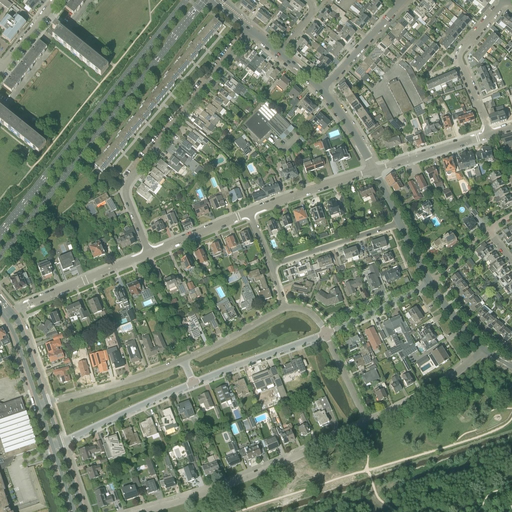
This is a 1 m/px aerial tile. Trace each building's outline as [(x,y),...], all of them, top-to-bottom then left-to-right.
[(25,5),(32,11),(36,5),(29,0),(25,5)] [(85,0),(72,0),(66,8),(74,15),(86,0),(85,0)] [(244,0),(240,5),(245,9),(250,3),(252,0),(244,0)] [(285,0),(277,0),(280,2),(282,4),(278,10),(280,12),(284,7),(288,2),(285,0)] [(293,0),(290,4),(287,8),(292,12),(294,9),(300,3),(296,0),(293,0)] [(369,0),(373,3),(371,5),(377,10),(381,5),(374,0),(369,0)] [(424,0),(423,2),(430,8),(434,4),(431,2),(428,0),(424,0)] [(487,0),(482,0),(479,4),(484,8),(481,11),(481,12),(481,13),(483,15),(489,8),(486,6),(490,2),(487,0)] [(361,10),(363,7),(356,1),(354,4),(361,10)] [(450,1),(444,7),(447,10),(453,3),(450,1)] [(251,13),(258,4),(256,2),(253,5),(250,3),(245,9),(251,13)] [(427,12),(430,8),(423,2),(420,5),(427,12)] [(297,16),(296,17),(294,20),(293,22),(295,24),(302,15),(300,13),(305,7),(300,3),(294,9),(297,11),(295,15),(296,16),(297,16)] [(368,3),(364,8),(370,13),(373,15),(377,10),(371,5),(368,3)] [(352,6),(359,12),(361,10),(354,4),(352,6)] [(424,15),(425,17),(429,13),(427,12),(420,5),(417,9),(424,15)] [(358,15),(360,13),(352,6),(350,8),(358,15)] [(260,21),(268,12),(263,8),(255,17),(260,21)] [(346,14),(338,8),(334,13),(341,19),(343,16),(344,16),(346,14)] [(325,9),(320,14),(327,19),(329,16),(333,19),(336,15),(334,13),(332,12),(331,14),(325,9)] [(414,13),(412,16),(417,20),(419,18),(421,19),(424,15),(417,9),(413,13),(414,13)] [(266,25),(273,16),(271,14),(268,12),(260,21),(266,25)] [(365,25),(369,20),(360,13),(358,15),(361,18),(359,20),(365,25)] [(320,14),(316,19),(326,27),(328,24),(325,22),(327,19),(320,14)] [(464,17),(461,14),(457,19),(466,27),(470,22),(472,19),(466,14),(464,17)] [(416,23),(415,22),(417,20),(412,16),(410,18),(407,15),(402,20),(409,25),(412,28),(416,23)] [(503,19),(501,17),(496,23),(499,25),(500,24),(505,28),(511,19),(507,15),(503,19)] [(7,16),(0,25),(0,26),(4,30),(5,30),(6,31),(2,36),(11,43),(17,34),(19,31),(19,32),(26,23),(18,17),(14,22),(12,20),(13,20),(7,16)] [(353,28),(355,25),(352,23),(350,21),(344,16),(343,16),(341,19),(342,19),(346,23),(347,23),(353,28)] [(352,23),(355,25),(361,30),(365,25),(359,20),(356,18),(355,18),(352,23)] [(215,35),(217,33),(216,32),(222,26),(217,22),(218,21),(218,20),(217,21),(214,19),(202,33),(210,40),(215,34),(215,35)] [(281,27),(280,27),(283,24),(278,19),(270,29),(275,33),(281,27)] [(409,25),(402,20),(402,19),(402,20),(398,25),(404,30),(409,25)] [(453,24),(462,32),(466,27),(457,19),(453,24)] [(52,29),(48,34),(101,76),(108,67),(108,66),(108,67),(60,28),(56,24),(52,29)] [(322,31),(313,24),(309,29),(315,34),(317,31),(320,34),(322,31)] [(453,24),(449,29),(452,31),(458,36),(462,32),(453,24)] [(404,30),(398,25),(394,29),(400,35),(403,37),(407,33),(404,30)] [(288,28),(286,26),(284,29),(281,27),(275,33),(281,37),(288,28)] [(351,30),(346,26),(342,31),(344,33),(345,34),(351,38),(355,33),(351,30)] [(309,29),(304,34),(314,42),(316,39),(313,37),(315,34),(309,29)] [(394,30),(389,34),(396,40),(400,35),(394,29),(393,29),(394,30)] [(454,41),(458,36),(452,31),(448,36),(454,41)] [(203,49),(205,47),(204,46),(210,40),(202,33),(189,48),(190,49),(197,55),(202,48),(203,49)] [(342,36),(339,34),(338,36),(347,44),(351,38),(345,34),(344,33),(342,36)] [(441,38),(450,46),(454,41),(448,36),(445,33),(441,38)] [(391,45),(396,40),(389,34),(385,39),(391,45)] [(499,39),(493,34),(489,38),(495,44),(499,39)] [(450,46),(441,38),(439,37),(435,42),(446,51),(450,46)] [(496,49),(493,46),(495,44),(489,38),(485,43),(491,48),(494,51),(496,49)] [(310,46),(301,39),(297,44),(303,49),(305,47),(308,49),(310,46)] [(387,49),(391,45),(385,39),(384,39),(385,39),(381,44),(387,49)] [(333,48),(339,53),(343,48),(334,41),(330,46),(333,48)] [(47,48),(39,42),(27,57),(35,63),(47,48)] [(481,48),(487,53),(491,48),(485,43),(481,48)] [(302,50),(303,49),(297,44),(293,49),(302,57),(304,54),(301,52),(302,50)] [(390,52),(387,49),(381,44),(376,49),(383,54),(382,54),(385,57),(390,52)] [(439,49),(433,44),(429,49),(435,54),(439,49)] [(333,48),(331,51),(327,49),(326,51),(335,58),(339,53),(333,48)] [(383,54),(376,49),(376,48),(376,49),(372,53),(378,59),(382,54),(383,54)] [(483,58),(487,53),(481,48),(477,53),(483,58)] [(191,64),(192,64),(193,62),(198,55),(197,55),(190,49),(178,63),(186,70),(191,64)] [(234,60),(238,63),(240,61),(246,67),(248,65),(256,56),(257,54),(253,51),(252,52),(248,50),(249,50),(248,49),(243,56),(240,53),(234,60)] [(429,49),(428,50),(425,54),(431,59),(435,54),(429,49)] [(372,53),(368,58),(376,66),(381,61),(378,59),(372,53)] [(482,65),(479,63),(483,58),(477,53),(473,58),(477,61),(475,63),(477,67),(482,65)] [(426,64),(431,59),(425,54),(421,58),(420,58),(426,64)] [(256,56),(248,65),(253,69),(251,71),(254,73),(256,71),(263,62),(265,60),(260,57),(259,59),(256,56)] [(327,68),(331,63),(322,56),(320,58),(323,60),(321,63),(327,68)] [(414,61),(422,68),(426,64),(420,58),(421,58),(418,56),(414,61)] [(23,78),(35,63),(27,57),(15,71),(23,78)] [(368,58),(367,58),(363,63),(369,69),(372,71),(377,67),(376,66),(368,58)] [(414,61),(409,65),(418,73),(422,68),(414,61)] [(266,74),(271,68),(272,67),(268,63),(267,65),(263,62),(256,71),(260,75),(262,72),(266,74)] [(179,78),(181,76),(186,70),(178,63),(165,77),(167,78),(174,84),(179,78)] [(315,71),(317,69),(323,73),(327,68),(321,63),(318,66),(314,63),(312,65),(313,65),(311,68),(311,67),(310,68),(315,71)] [(369,69),(363,63),(359,68),(358,68),(365,74),(369,69)] [(491,72),(489,66),(485,68),(483,65),(482,66),(482,65),(477,67),(478,70),(480,76),(491,72)] [(276,77),(280,73),(276,69),(274,71),(271,68),(266,74),(261,79),(266,83),(270,78),(275,82),(277,79),(276,77)] [(359,68),(354,73),(363,81),(364,80),(365,81),(366,78),(368,76),(365,74),(358,68),(359,68)] [(4,86),(12,92),(23,78),(15,71),(4,86)] [(459,78),(457,71),(455,72),(454,71),(448,74),(452,81),(459,78)] [(491,72),(480,76),(483,82),(494,78),(494,77),(491,72)] [(446,84),(452,81),(448,74),(443,76),(446,84)] [(437,79),(440,86),(446,84),(443,76),(437,79)] [(277,85),(284,91),(289,85),(288,85),(290,83),(284,77),(280,82),(277,79),(275,82),(268,91),(270,93),(277,85)] [(168,93),(168,94),(170,92),(169,91),(175,85),(174,84),(167,78),(154,93),(162,99),(168,93)] [(494,78),(483,82),(485,88),(495,83),(496,83),(494,78)] [(241,86),(232,79),(229,82),(228,81),(224,86),(226,87),(232,92),(235,89),(238,91),(241,86)] [(440,86),(437,79),(431,81),(434,89),(440,86)] [(351,87),(350,85),(346,80),(343,83),(344,84),(338,89),(341,94),(341,95),(348,90),(351,87)] [(431,81),(425,84),(428,91),(434,89),(431,81)] [(495,83),(485,88),(488,94),(498,90),(495,83)] [(228,96),(232,99),(235,94),(232,92),(226,87),(223,90),(221,89),(218,93),(220,94),(226,99),(228,96)] [(294,108),(296,105),(299,101),(296,98),(301,92),(295,87),(288,95),(293,99),(289,104),(294,108)] [(345,100),(352,95),(348,90),(341,95),(342,94),(345,100)] [(156,108),(158,106),(157,106),(162,99),(154,93),(142,107),(143,108),(150,114),(155,108),(156,108)] [(214,102),(220,107),(222,104),(225,106),(229,102),(226,99),(220,94),(217,98),(215,96),(212,101),(214,102)] [(356,100),(352,95),(345,100),(349,105),(348,105),(356,100)] [(359,98),(356,100),(348,105),(349,105),(353,110),(363,103),(359,98)] [(311,104),(306,99),(297,109),(300,111),(303,108),(305,111),(311,104)] [(363,103),(353,110),(357,116),(363,111),(366,109),(365,109),(369,106),(366,101),(363,103)] [(214,102),(211,105),(209,104),(206,108),(208,109),(214,114),(216,112),(219,114),(223,109),(220,107),(214,102)] [(265,136),(271,130),(281,139),(292,127),(293,129),(294,129),(291,126),(267,102),(249,121),(244,125),(260,141),(265,136)] [(311,115),(316,108),(311,104),(305,111),(308,113),(306,115),(308,117),(306,119),(309,122),(313,117),(311,115)] [(420,105),(418,106),(413,109),(415,114),(422,110),(420,105)] [(0,122),(39,154),(46,144),(0,107),(0,122)] [(144,123),(145,123),(146,121),(151,115),(150,114),(143,108),(131,122),(139,129),(144,123)] [(293,114),(297,110),(294,108),(287,115),(291,118),(294,115),(293,114)] [(210,119),(213,122),(217,117),(214,114),(208,109),(205,113),(203,112),(200,116),(201,117),(208,122),(210,119)] [(363,111),(357,116),(356,116),(357,116),(360,121),(370,114),(370,113),(368,112),(368,111),(366,110),(366,109),(363,111)] [(494,109),(490,110),(492,116),(489,116),(491,125),(500,123),(497,114),(495,115),(494,109)] [(507,121),(506,118),(510,117),(508,111),(504,112),(502,113),(501,110),(499,110),(500,113),(497,114),(500,123),(507,121)] [(325,119),(320,114),(315,119),(313,117),(309,122),(313,126),(316,123),(318,126),(325,119)] [(364,126),(364,127),(364,126),(374,119),(374,118),(371,114),(370,114),(360,121),(364,126)] [(432,115),(433,119),(428,120),(430,125),(431,125),(434,134),(438,132),(437,129),(439,128),(439,129),(440,128),(441,128),(442,128),(437,114),(432,115)] [(474,121),(472,114),(464,117),(466,124),(474,121)] [(364,126),(368,131),(374,127),(375,129),(379,126),(376,122),(382,118),(380,115),(374,118),(374,119),(364,126)] [(446,130),(451,128),(448,118),(447,118),(446,116),(443,117),(444,119),(442,120),(446,130)] [(207,129),(211,124),(208,122),(201,117),(199,120),(197,119),(194,123),(201,129),(199,131),(206,136),(207,134),(202,130),(204,127),(207,129)] [(457,119),(459,126),(466,124),(464,117),(457,119)] [(326,128),(330,124),(325,119),(318,126),(321,128),(319,131),(323,135),(328,130),(326,128)] [(398,132),(403,127),(396,120),(389,123),(398,132)] [(424,132),(425,136),(429,135),(429,136),(431,135),(431,134),(434,134),(431,125),(430,125),(428,120),(425,121),(427,127),(425,127),(425,128),(424,129),(424,131),(424,132)] [(132,138),(134,136),(133,135),(139,129),(131,122),(118,136),(119,137),(126,143),(127,143),(132,137),(132,138)] [(386,133),(390,140),(395,139),(388,128),(384,131),(382,128),(371,136),(374,141),(386,133)] [(209,142),(194,130),(191,133),(188,137),(189,138),(186,141),(192,147),(193,146),(197,150),(201,144),(197,141),(199,139),(207,145),(209,142)] [(424,144),(422,136),(420,132),(415,134),(416,138),(413,138),(413,137),(405,139),(408,143),(410,145),(413,142),(414,142),(415,146),(418,145),(418,146),(421,145),(422,146),(423,145),(424,144)] [(511,134),(502,138),(506,149),(511,146),(511,134)] [(121,153),(123,151),(122,150),(128,144),(127,143),(126,143),(119,137),(107,152),(115,159),(120,152),(121,153)] [(241,137),(234,142),(238,148),(239,147),(244,152),(243,153),(245,156),(251,152),(248,149),(251,147),(248,143),(247,144),(241,137)] [(384,142),(386,149),(406,143),(405,139),(402,137),(395,139),(390,140),(384,142)] [(182,146),(180,149),(186,155),(186,154),(194,160),(198,155),(191,149),(192,147),(186,141),(185,141),(181,145),(182,146)] [(491,152),(490,147),(486,148),(486,147),(481,148),(482,152),(475,154),(477,161),(483,159),(483,160),(489,158),(490,160),(493,159),(491,152)] [(186,155),(180,149),(179,148),(175,153),(176,154),(173,157),(180,162),(183,165),(188,159),(184,157),(186,155)] [(331,150),(329,151),(333,163),(339,161),(339,162),(345,159),(346,160),(350,159),(348,154),(347,155),(345,148),(336,151),(335,148),(331,150)] [(299,157),(298,154),(303,152),(302,149),(294,152),(296,158),(299,157)] [(109,167),(110,165),(115,159),(107,152),(95,166),(97,168),(96,169),(97,170),(98,169),(103,173),(108,167),(109,167)] [(467,153),(461,155),(461,156),(459,157),(459,158),(456,159),(459,169),(463,168),(462,165),(469,163),(470,164),(474,163),(473,162),(474,161),(471,153),(467,154),(467,153)] [(170,161),(167,165),(169,166),(177,173),(181,167),(178,165),(180,162),(173,157),(172,156),(169,161),(170,161)] [(313,161),(313,163),(316,170),(317,170),(319,169),(323,167),(323,166),(325,165),(322,159),(320,160),(320,159),(313,161)] [(454,170),(451,159),(445,161),(445,160),(442,161),(443,161),(442,161),(443,165),(446,173),(447,175),(448,176),(450,175),(451,173),(455,172),(454,170)] [(164,176),(164,175),(166,177),(170,171),(167,169),(169,166),(167,165),(161,160),(157,165),(158,165),(156,169),(164,176)] [(310,162),(307,163),(303,165),(306,173),(308,173),(310,173),(310,172),(316,170),(313,163),(311,163),(310,162)] [(293,164),(291,164),(290,163),(286,165),(286,164),(286,165),(291,179),(295,178),(297,177),(294,168),(293,164)] [(286,165),(282,166),(284,172),(280,173),(281,178),(283,177),(285,181),(286,182),(287,181),(288,180),(291,179),(286,165)] [(199,166),(194,173),(198,176),(204,170),(199,166)] [(438,176),(434,167),(431,169),(430,168),(425,171),(430,180),(433,178),(435,182),(433,183),(436,189),(436,188),(442,185),(440,180),(439,180),(437,176),(438,176)] [(163,179),(162,178),(164,176),(156,169),(155,168),(151,172),(152,173),(149,177),(156,182),(159,184),(163,179)] [(502,177),(499,171),(489,176),(491,180),(490,181),(489,182),(492,185),(493,185),(498,181),(497,179),(502,177)] [(385,178),(390,188),(392,186),(396,192),(403,188),(394,173),(385,178)] [(143,184),(150,190),(154,193),(158,187),(154,184),(156,182),(149,177),(148,176),(145,180),(146,181),(143,184)] [(421,190),(427,187),(421,176),(418,177),(417,176),(418,178),(416,178),(415,177),(414,178),(416,181),(413,183),(412,181),(407,183),(414,196),(412,197),(415,202),(422,199),(419,193),(422,192),(421,190)] [(277,184),(274,185),(271,178),(269,179),(270,183),(273,191),(274,191),(275,195),(280,193),(277,184)] [(270,183),(263,185),(261,179),(254,182),(258,186),(262,191),(268,198),(275,195),(274,191),(273,191),(270,183)] [(505,185),(502,180),(498,181),(493,185),(495,189),(493,189),(493,190),(495,194),(497,193),(501,190),(500,188),(505,185)] [(237,189),(229,193),(227,187),(223,189),(227,199),(230,198),(233,203),(237,201),(236,201),(238,200),(238,201),(242,199),(240,195),(243,194),(246,200),(239,182),(235,184),(237,189)] [(137,192),(147,201),(152,195),(148,192),(150,190),(143,184),(142,184),(139,188),(140,189),(137,192)] [(212,207),(213,206),(215,210),(216,209),(217,210),(225,206),(222,201),(227,199),(223,189),(221,185),(218,186),(221,193),(209,198),(210,201),(209,201),(212,207)] [(375,206),(379,204),(371,186),(367,187),(363,189),(364,189),(359,191),(363,200),(370,196),(372,200),(371,200),(373,203),(375,206)] [(497,203),(499,202),(501,201),(502,201),(501,201),(506,198),(505,196),(509,193),(506,188),(501,190),(497,193),(499,197),(498,197),(495,199),(495,200),(497,203)] [(449,190),(443,194),(447,200),(453,197),(449,190)] [(262,191),(251,195),(254,203),(268,198),(262,191)] [(107,215),(111,222),(117,219),(113,211),(117,209),(110,198),(109,199),(106,193),(94,200),(97,206),(104,202),(111,213),(109,214),(109,213),(108,214),(107,215)] [(502,206),(504,210),(511,205),(511,204),(511,203),(511,202),(511,198),(511,196),(506,198),(501,201),(502,201),(503,205),(502,205),(502,206)] [(204,215),(209,213),(207,209),(210,207),(207,200),(200,203),(200,204),(194,207),(197,217),(204,214),(204,215)] [(329,207),(328,208),(330,216),(339,213),(340,216),(345,214),(343,209),(340,210),(338,204),(337,205),(336,202),(335,201),(328,203),(329,207)] [(421,217),(423,221),(432,216),(430,212),(431,211),(429,208),(432,207),(428,202),(421,206),(422,208),(420,210),(421,212),(416,215),(418,219),(421,217)] [(324,220),(323,218),(323,216),(323,215),(322,214),(322,213),(320,206),(317,205),(316,204),(316,205),(315,208),(310,209),(311,211),(310,212),(311,214),(312,215),(315,224),(324,221),(326,226),(328,225),(326,219),(324,220)] [(175,219),(178,218),(174,210),(171,211),(172,214),(166,216),(166,215),(163,216),(165,222),(168,221),(171,227),(177,225),(175,219)] [(293,213),(295,219),(293,220),(296,227),(295,227),(297,232),(302,231),(299,222),(307,219),(304,211),(304,212),(303,213),(302,210),(297,211),(296,211),(294,211),(294,212),(293,213)] [(471,231),(472,231),(474,229),(475,228),(473,226),(475,224),(472,219),(473,218),(471,215),(466,219),(467,220),(463,223),(470,232),(471,231)] [(163,216),(159,218),(161,221),(154,224),(154,225),(151,227),(153,231),(156,230),(158,233),(165,230),(162,224),(165,222),(163,216)] [(291,225),(288,216),(281,219),(282,222),(280,223),(282,227),(284,227),(285,228),(285,230),(290,228),(289,226),(291,225)] [(193,227),(190,220),(189,218),(185,220),(186,220),(181,222),(185,231),(193,227)] [(273,232),(277,230),(278,232),(281,231),(279,224),(275,225),(274,222),(267,224),(269,229),(268,230),(271,237),(274,236),(273,232)] [(129,229),(130,230),(123,233),(125,237),(129,246),(135,243),(132,236),(135,234),(132,228),(129,229)] [(511,242),(511,235),(508,229),(503,232),(506,237),(505,238),(506,239),(505,240),(508,245),(511,242)] [(243,244),(245,247),(253,243),(251,237),(249,238),(247,234),(248,233),(247,233),(247,232),(240,235),(243,244)] [(440,239),(433,244),(436,248),(439,246),(441,249),(444,247),(443,246),(446,245),(447,247),(456,240),(452,234),(449,237),(447,235),(442,238),(443,239),(441,241),(440,239)] [(120,243),(122,249),(129,246),(125,237),(118,241),(116,237),(113,238),(116,245),(120,243)] [(104,256),(105,256),(104,253),(106,252),(103,244),(108,243),(106,238),(99,241),(100,242),(96,244),(96,245),(87,249),(87,251),(88,253),(89,254),(92,253),(94,259),(99,257),(99,258),(100,258),(101,258),(103,257),(104,256)] [(232,238),(226,240),(228,246),(224,247),(228,255),(231,254),(230,251),(237,248),(232,238)] [(380,249),(387,247),(384,238),(377,240),(380,249)] [(377,240),(371,242),(373,248),(368,249),(369,253),(380,249),(377,240)] [(484,258),(489,254),(493,251),(489,246),(486,248),(483,243),(480,245),(481,247),(475,251),(479,256),(480,256),(482,255),(484,258)] [(210,253),(212,258),(222,254),(218,244),(211,247),(213,252),(210,253)] [(363,255),(362,251),(357,252),(356,248),(349,250),(352,258),(363,255)] [(203,250),(195,253),(200,265),(208,262),(203,250)] [(345,257),(341,258),(342,262),(352,258),(349,250),(343,252),(345,257)] [(76,267),(71,253),(58,258),(62,267),(63,270),(63,271),(69,268),(70,270),(76,267)] [(393,260),(390,253),(380,258),(379,255),(373,258),(375,262),(383,259),(385,264),(393,260)] [(499,258),(495,253),(491,256),(489,254),(484,258),(483,258),(485,261),(485,262),(487,262),(488,261),(490,264),(490,265),(495,261),(499,258)] [(194,268),(188,255),(184,257),(185,258),(181,260),(183,264),(181,265),(183,270),(187,269),(188,270),(194,268)] [(332,265),(329,256),(323,258),(326,267),(332,265)] [(323,258),(317,260),(318,264),(312,266),(314,271),(314,274),(315,275),(318,274),(327,271),(327,269),(326,267),(323,258)] [(504,265),(500,260),(496,263),(495,261),(490,265),(490,264),(488,266),(491,269),(492,269),(493,268),(496,271),(496,272),(500,268),(504,265)] [(37,265),(42,277),(46,276),(52,274),(50,269),(52,268),(50,263),(48,264),(47,261),(37,265)] [(307,272),(311,271),(309,263),(305,264),(305,265),(296,269),(295,267),(283,271),(285,278),(297,274),(297,273),(303,271),(303,272),(307,271),(307,272)] [(379,276),(376,270),(374,265),(372,266),(375,274),(366,278),(371,292),(372,291),(371,290),(377,288),(377,289),(378,289),(377,288),(380,287),(376,277),(379,276)] [(495,277),(496,276),(499,280),(505,275),(510,272),(506,267),(502,270),(500,268),(496,272),(496,271),(492,274),(495,277)] [(397,269),(388,273),(387,270),(382,272),(379,274),(380,276),(383,275),(384,276),(386,281),(389,280),(394,278),(395,281),(400,279),(399,276),(400,275),(397,269)] [(262,291),(260,292),(258,287),(255,289),(257,293),(260,302),(272,298),(269,289),(268,289),(263,275),(260,276),(258,270),(247,273),(249,280),(253,278),(255,283),(259,281),(262,291)] [(25,280),(28,279),(26,273),(22,275),(22,274),(10,279),(11,281),(11,282),(11,284),(12,284),(13,285),(25,280)] [(463,282),(457,274),(450,279),(454,284),(452,285),(455,289),(456,287),(463,282)] [(499,280),(502,283),(503,284),(504,283),(507,286),(511,283),(511,281),(511,274),(507,277),(505,275),(499,280)] [(166,286),(168,290),(176,286),(179,291),(184,289),(182,284),(182,283),(176,286),(176,284),(180,283),(179,280),(178,280),(177,277),(173,278),(173,277),(164,281),(165,283),(164,284),(165,286),(166,286)] [(347,288),(344,289),(347,296),(349,295),(349,296),(356,293),(354,288),(363,285),(360,277),(356,279),(356,281),(352,283),(352,282),(345,284),(347,288)] [(28,286),(27,285),(25,280),(13,285),(15,289),(16,289),(17,291),(28,286)] [(127,285),(131,296),(135,295),(137,297),(146,293),(140,280),(127,285)] [(302,295),(307,296),(307,292),(309,292),(313,284),(306,281),(304,287),(303,287),(301,287),(293,285),(291,292),(295,293),(295,294),(296,294),(297,293),(297,294),(302,295)] [(113,292),(114,292),(113,292),(113,293),(114,293),(116,297),(117,298),(113,300),(109,290),(120,285),(119,282),(99,290),(112,323),(121,319),(114,302),(118,301),(119,303),(122,302),(123,306),(128,304),(122,289),(117,291),(116,291),(116,290),(115,290),(114,290),(114,291),(113,291),(113,292)] [(196,299),(196,298),(201,295),(198,288),(196,289),(189,291),(186,285),(185,282),(185,283),(182,284),(184,289),(179,291),(180,295),(184,293),(185,296),(189,294),(191,300),(193,299),(194,300),(196,299)] [(192,282),(186,285),(189,291),(196,289),(195,286),(194,287),(192,282)] [(469,290),(463,282),(456,287),(460,291),(458,293),(461,296),(463,295),(462,295),(469,290)] [(252,300),(255,299),(249,286),(242,288),(244,293),(243,294),(244,297),(243,298),(245,303),(240,305),(242,310),(246,308),(248,311),(253,308),(250,302),(252,302),(251,300),(252,300)] [(331,304),(331,303),(334,302),(335,304),(342,301),(337,289),(330,291),(331,296),(327,297),(322,294),(323,293),(320,291),(315,299),(326,306),(331,304)] [(477,291),(472,293),(469,290),(462,295),(463,295),(466,299),(464,300),(467,304),(469,303),(475,298),(478,296),(480,295),(477,291)] [(470,308),(473,312),(482,306),(484,304),(478,296),(475,298),(469,303),(472,307),(470,308)] [(226,323),(237,317),(232,308),(235,306),(231,297),(227,299),(227,298),(223,300),(223,301),(216,305),(226,323)] [(102,311),(97,299),(89,303),(93,314),(102,311)] [(72,306),(76,316),(77,318),(81,316),(82,319),(88,317),(87,318),(89,323),(92,321),(87,311),(85,312),(84,312),(83,312),(82,310),(79,303),(72,306)] [(69,319),(76,316),(72,306),(66,309),(68,314),(68,315),(68,316),(69,319)] [(128,312),(126,308),(120,311),(123,319),(126,317),(127,321),(130,319),(131,322),(138,319),(134,310),(128,312)] [(416,308),(408,313),(411,318),(419,313),(416,308)] [(483,308),(477,315),(481,319),(480,320),(483,323),(485,322),(490,315),(483,308)] [(60,322),(58,318),(58,317),(58,316),(58,315),(57,316),(56,313),(49,316),(50,316),(51,319),(51,320),(52,319),(52,321),(50,323),(52,325),(54,324),(54,325),(60,322)] [(204,325),(208,323),(208,324),(208,323),(209,322),(213,330),(219,327),(215,320),(216,319),(212,313),(212,314),(203,318),(201,319),(204,325)] [(415,324),(423,319),(419,313),(411,318),(415,324)] [(191,321),(184,324),(185,324),(186,328),(187,328),(189,334),(189,335),(191,334),(193,338),(193,339),(194,339),(194,340),(198,338),(197,337),(200,336),(199,333),(202,331),(197,320),(195,315),(189,317),(191,321)] [(492,328),(498,322),(490,315),(485,322),(489,325),(487,327),(491,330),(492,328)] [(394,331),(400,328),(402,332),(403,334),(409,348),(414,345),(408,333),(410,332),(408,327),(405,328),(399,316),(393,319),(389,320),(388,320),(394,331)] [(403,351),(396,337),(397,337),(394,331),(388,320),(389,321),(382,324),(385,328),(386,329),(384,331),(387,338),(391,336),(396,347),(387,352),(390,357),(403,351)] [(38,328),(45,335),(54,327),(52,325),(50,323),(48,321),(44,326),(43,325),(42,325),(38,328)] [(500,335),(505,328),(498,322),(492,328),(496,332),(495,333),(499,336),(500,335)] [(427,328),(426,326),(423,327),(422,326),(417,330),(419,331),(418,331),(421,336),(423,335),(425,338),(432,333),(431,333),(432,332),(430,330),(428,327),(427,328)] [(122,348),(120,342),(116,328),(113,329),(117,343),(119,349),(122,348)] [(381,345),(379,342),(373,328),(370,329),(369,329),(369,330),(368,330),(365,332),(374,351),(379,349),(378,346),(381,345)] [(502,340),(506,343),(511,336),(511,334),(505,328),(500,335),(504,338),(502,340)] [(8,335),(6,336),(4,332),(4,333),(2,329),(1,330),(0,330),(0,339),(1,343),(8,340),(7,340),(9,339),(8,335)] [(167,350),(159,332),(153,334),(158,347),(155,348),(158,354),(158,353),(166,349),(166,350),(167,350)] [(428,351),(433,348),(437,345),(435,341),(434,340),(436,339),(434,336),(433,333),(432,334),(432,333),(425,338),(422,339),(421,340),(426,347),(424,348),(424,349),(426,352),(428,351)] [(153,349),(149,341),(150,340),(148,335),(141,338),(149,357),(157,354),(158,354),(155,348),(153,349)] [(350,352),(357,348),(355,345),(361,343),(364,349),(368,347),(364,339),(363,337),(362,337),(358,338),(357,335),(357,336),(351,338),(351,339),(345,342),(346,342),(350,351),(350,352)] [(59,340),(47,344),(46,345),(47,349),(48,348),(50,354),(59,350),(57,347),(61,346),(59,340)] [(409,347),(407,344),(404,346),(401,340),(399,342),(403,351),(409,347)] [(141,360),(134,341),(125,344),(132,363),(141,360)] [(404,357),(405,358),(417,350),(414,345),(409,348),(402,352),(404,357)] [(362,365),(363,366),(371,363),(369,359),(370,359),(369,356),(370,355),(368,352),(370,351),(368,348),(365,349),(360,352),(363,358),(361,359),(361,358),(355,361),(356,363),(355,364),(356,366),(357,365),(358,367),(362,365)] [(449,360),(441,348),(437,350),(435,351),(436,351),(432,354),(439,366),(443,363),(443,364),(445,363),(444,362),(449,360)] [(51,362),(54,361),(64,358),(61,350),(59,350),(50,354),(48,354),(51,362)] [(115,362),(114,363),(116,369),(124,366),(122,360),(121,360),(118,352),(112,354),(115,362)] [(96,357),(93,358),(94,364),(97,363),(100,373),(108,371),(103,355),(96,357)] [(401,359),(408,371),(411,370),(405,358),(404,357),(401,359)] [(285,370),(282,371),(284,376),(299,371),(301,376),(306,374),(305,372),(300,359),(295,361),(296,362),(291,364),(291,363),(284,366),(285,370)] [(82,377),(89,375),(85,361),(78,363),(82,377)] [(442,373),(452,366),(449,361),(439,368),(442,373)] [(364,374),(363,375),(362,376),(365,382),(364,382),(366,387),(370,385),(370,383),(379,378),(375,370),(377,369),(375,365),(369,368),(371,371),(364,374)] [(287,398),(275,367),(275,368),(275,369),(268,371),(268,370),(262,373),(263,374),(260,375),(258,375),(256,376),(255,376),(253,377),(252,378),(251,378),(251,377),(250,377),(252,382),(253,384),(256,391),(256,390),(260,389),(261,389),(265,387),(266,387),(265,386),(274,383),(276,387),(281,398),(281,399),(286,396),(287,398)] [(68,368),(54,371),(55,376),(61,374),(63,383),(70,381),(68,372),(69,371),(68,368)] [(412,381),(413,381),(409,373),(405,376),(401,377),(403,380),(407,387),(413,384),(412,381)] [(398,376),(395,377),(393,378),(394,379),(392,381),(394,384),(391,386),(393,389),(392,389),(393,390),(395,394),(396,393),(396,394),(399,393),(398,392),(402,390),(397,383),(400,381),(398,376)] [(235,387),(238,395),(244,393),(245,395),(249,393),(244,379),(237,382),(239,387),(235,388),(235,387)] [(378,384),(378,386),(377,386),(378,389),(374,391),(375,394),(376,394),(378,398),(377,399),(378,401),(379,401),(387,398),(383,390),(386,389),(383,382),(378,384)] [(226,386),(215,390),(221,404),(226,402),(228,407),(232,405),(234,409),(238,407),(236,400),(233,394),(229,395),(226,386)] [(213,407),(207,393),(200,396),(201,398),(198,400),(199,404),(203,402),(206,409),(213,407)] [(330,406),(325,397),(319,400),(319,401),(315,402),(319,412),(313,414),(314,418),(317,418),(319,422),(318,422),(320,427),(321,426),(322,428),(327,425),(326,424),(329,422),(328,419),(327,419),(325,414),(323,409),(330,406)] [(0,511),(10,511),(3,491),(5,490),(0,474),(0,469),(2,469),(3,468),(4,467),(5,466),(7,465),(8,464),(9,463),(10,462),(10,461),(9,459),(13,457),(13,458),(14,457),(38,449),(21,398),(2,405),(1,406),(0,405),(0,449),(2,455),(0,456),(0,511)] [(188,401),(177,406),(181,414),(184,413),(186,419),(194,416),(191,408),(188,401)] [(214,408),(218,419),(222,417),(218,406),(214,408)] [(176,424),(170,408),(162,411),(165,418),(161,419),(163,424),(159,426),(160,429),(164,427),(164,428),(172,424),(173,426),(176,424)] [(145,434),(147,438),(157,434),(151,418),(145,420),(146,421),(139,424),(141,423),(143,428),(141,429),(143,434),(145,434)] [(294,441),(295,440),(291,432),(291,431),(293,430),(291,424),(287,425),(288,428),(283,430),(287,439),(289,443),(290,442),(291,443),(294,441)] [(305,424),(304,424),(298,427),(301,433),(302,433),(304,436),(310,433),(305,424)] [(125,432),(122,433),(123,437),(125,436),(128,444),(141,439),(138,431),(133,433),(131,427),(124,430),(125,432)] [(274,449),(278,448),(275,440),(279,439),(274,428),(271,430),(274,436),(262,441),(264,448),(267,447),(269,452),(270,451),(271,452),(274,450),(274,449)] [(283,430),(281,431),(278,428),(276,429),(279,435),(280,435),(281,436),(280,436),(283,440),(282,440),(282,441),(283,441),(285,445),(289,443),(287,439),(283,430)] [(162,432),(158,434),(163,447),(167,446),(162,432)] [(103,445),(103,446),(108,460),(126,454),(122,444),(119,445),(116,436),(108,439),(107,436),(108,438),(105,439),(106,444),(103,445)] [(82,456),(84,461),(92,458),(90,454),(96,452),(96,453),(100,451),(101,453),(104,452),(100,441),(97,442),(99,448),(95,449),(94,447),(89,449),(88,447),(79,450),(80,453),(82,453),(83,456),(82,456)] [(250,446),(255,458),(261,456),(259,450),(262,449),(260,443),(256,444),(250,446)] [(247,456),(249,460),(255,458),(250,446),(249,445),(246,446),(247,448),(244,449),(239,451),(242,458),(247,456)] [(212,474),(219,471),(216,461),(220,460),(217,454),(214,455),(215,455),(207,458),(208,463),(212,474)] [(229,468),(240,464),(236,454),(225,458),(229,468)] [(179,476),(182,475),(185,474),(188,482),(196,479),(193,471),(198,469),(197,468),(195,462),(190,463),(191,466),(184,469),(182,470),(178,471),(179,476)] [(202,467),(205,476),(212,474),(208,463),(204,464),(204,466),(202,467)] [(176,479),(172,465),(168,466),(169,469),(168,470),(170,476),(163,479),(163,480),(159,481),(161,487),(164,486),(165,487),(166,489),(167,490),(170,489),(170,488),(175,486),(173,480),(176,479)] [(33,466),(27,468),(39,504),(18,511),(33,511),(47,507),(33,466)] [(88,475),(90,480),(98,477),(96,472),(101,471),(99,466),(95,467),(86,470),(87,470),(89,475),(88,475)] [(158,481),(153,469),(151,470),(152,475),(148,476),(150,482),(142,485),(144,491),(146,490),(147,490),(148,494),(154,492),(156,491),(157,491),(154,483),(158,481)] [(122,490),(125,501),(126,501),(125,500),(133,497),(133,498),(138,497),(135,488),(140,487),(137,478),(133,479),(135,486),(122,490)] [(107,504),(113,502),(111,497),(105,499),(104,495),(106,495),(104,488),(103,489),(95,492),(94,492),(96,497),(98,502),(100,508),(99,508),(99,509),(108,506),(107,504)]
